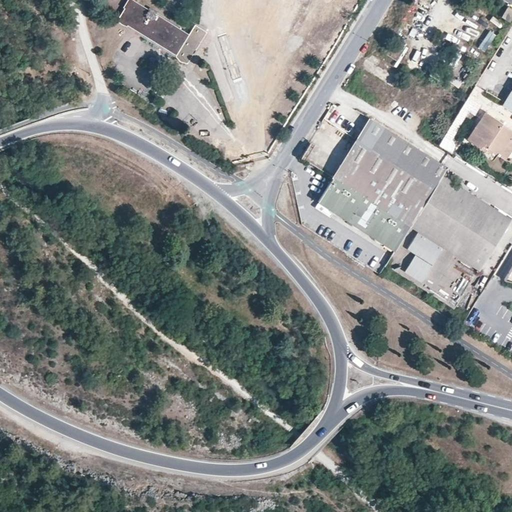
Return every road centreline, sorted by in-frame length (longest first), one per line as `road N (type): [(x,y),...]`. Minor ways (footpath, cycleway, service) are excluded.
road 1 (primary): [(0,393),(91,442),(209,471),(282,464),(336,411)]
road 2 (unknown): [(330,84),(511,202)]
road 3 (residential): [(382,0),(271,178)]
road 4 (primary): [(214,191),(91,124)]
road 5 (primary): [(340,346),(321,305),(269,240)]
road 6 (primary): [(450,395),(373,372),(340,346)]
road 7 (unclassified): [(91,124),(101,93),(80,9)]
